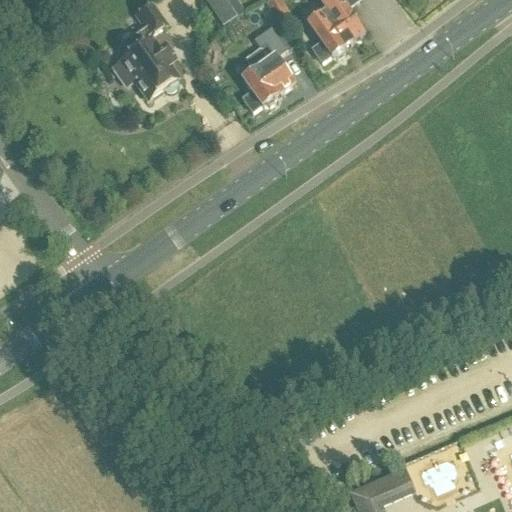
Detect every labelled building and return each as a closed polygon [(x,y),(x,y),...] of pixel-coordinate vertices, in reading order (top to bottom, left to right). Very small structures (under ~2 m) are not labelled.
[(327,17),(310,30),(323,49),(315,54),(323,66),(331,60),(331,61),(364,37),(347,13),(348,12),(339,0),(330,0),(320,7),(327,17)] [(160,58),(149,42),(166,29),(152,10),(137,21),(146,33),(124,49),(133,61),(115,74),(127,91),(135,85),(150,105),(164,94),(165,96),(166,97),(168,97),(169,98),(171,98),(173,98),(174,98),(176,97),(177,96),(178,95),(179,93),(180,92),(180,90),(180,88),(180,87),(179,85),(178,84),(179,83),(171,72),(176,69),(165,54),(160,58)] [(253,97),(244,104),(254,118),(263,111),(263,112),(265,111),(270,112),(276,108),(276,102),(295,89),(276,62),(288,54),(272,32),(255,44),(261,52),(247,63),(256,77),(244,85),(253,97)] [(433,462),(445,485),(469,473),(457,449),(433,462)] [(385,511),(384,509),(417,495),(406,472),(351,497),(357,511),(385,511)]
